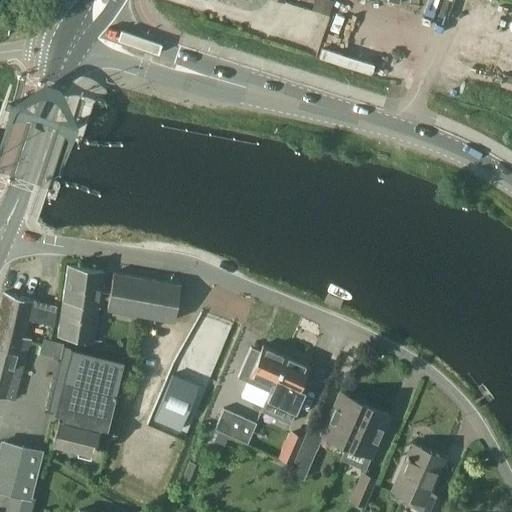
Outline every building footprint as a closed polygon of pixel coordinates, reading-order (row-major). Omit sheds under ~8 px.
[(332,0),(314,0),(311,10),(328,15),(333,0),(332,0)] [(111,288),(102,287),(103,274),(69,269),(60,336),(94,340),(100,300),(109,301),(107,311),(173,321),(178,286),(113,276),(111,288)] [(244,320),(254,301),(219,284),(213,295),(237,307),(233,314),(244,320)] [(0,319),(0,348),(27,356),(31,340),(25,338),(34,303),(6,296),(0,319)] [(42,340),(39,353),(59,358),(46,411),(63,415),(62,419),(58,418),(52,443),(93,453),(100,427),(106,428),(123,360),(42,340)] [(251,347),(238,376),(268,389),(270,384),(272,385),(285,355),(262,345),(259,351),(251,347)] [(0,396),(15,401),(27,356),(0,348),(0,396)] [(265,397),(264,398),(289,410),(294,412),(303,391),(298,388),(308,365),(285,355),(272,385),(270,384),(268,389),(265,397)] [(179,429),(197,385),(172,374),(153,418),(179,429)] [(340,392),(322,434),(346,444),(365,400),(349,393),(348,395),(340,392)] [(365,400),(346,444),(369,455),(388,413),(381,409),(382,407),(365,400)] [(247,442),(257,422),(223,407),(215,427),(247,442)] [(228,434),(218,430),(209,448),(220,453),(228,434)] [(290,430),(278,456),(291,462),(303,435),(290,430)] [(30,511),(33,497),(31,496),(41,453),(3,443),(0,454),(0,491),(9,494),(6,511),(30,511)] [(412,443),(392,488),(421,501),(416,511),(439,511),(446,497),(430,490),(434,482),(429,480),(440,456),(412,443)] [(187,460),(179,480),(191,485),(200,465),(187,460)] [(364,505),(375,478),(361,472),(350,498),(364,505)]
